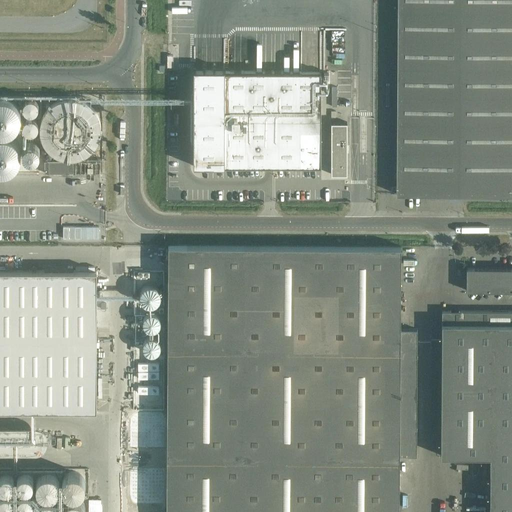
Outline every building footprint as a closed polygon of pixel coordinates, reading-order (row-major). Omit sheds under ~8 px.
[(511,194),(511,0),(397,0),(396,194),(511,194)] [(193,69),(193,166),(264,166),(264,165),(273,165),(273,166),(321,166),(321,71),(320,71),(320,72),(301,72),(301,71),(225,71),(225,69),(223,69),(223,70),(215,70),(215,69),(213,69),(213,70),(205,70),(205,69),(203,69),(203,70),(195,70),(195,69),(193,69)] [(15,129),(16,128),(17,127),(18,125),(19,124),(20,122),(20,121),(20,119),(21,117),(21,116),(21,115),(21,114),(20,112),(20,110),(19,109),(19,108),(18,106),(17,105),(16,104),(15,103),(14,102),(13,101),(11,99),(8,99),(7,98),(4,98),(2,98),(0,97),(0,133),(1,134),(3,134),(6,134),(7,133),(9,133),(10,133),(11,132),(12,131),(13,130),(15,129)] [(61,158),(64,159),(66,159),(68,159),(70,159),(73,159),(75,159),(77,159),(79,158),(80,158),(82,157),(84,156),(85,155),(87,154),(89,153),(91,152),(92,150),(94,148),(95,147),(96,145),(97,143),(98,141),(99,139),(100,137),(100,135),(101,132),(101,130),(101,129),(101,127),(101,125),(100,123),(100,120),(99,118),(98,116),(98,115),(97,113),(96,111),(94,110),(93,108),(91,106),(90,105),(89,104),(87,103),(85,102),(84,101),(82,100),(80,100),(78,99),(75,98),(72,98),(70,98),(67,98),(65,99),(63,99),(62,99),(59,100),(57,101),(56,101),(55,103),(53,104),(51,105),(49,107),(48,107),(47,109),(46,111),(45,112),(44,113),(43,115),(42,117),(41,120),(41,122),(40,124),(40,126),(40,128),(40,129),(40,131),(40,134),(41,136),(41,137),(42,139),(42,141),(43,143),(44,145),(45,146),(47,148),(48,150),(50,152),(52,153),(54,154),(56,156),(58,157),(59,157),(61,158)] [(29,99),(28,99),(27,99),(26,100),(25,101),(24,102),(23,103),(23,104),(23,105),(23,106),(23,107),(23,108),(23,109),(24,110),(24,111),(25,112),(26,113),(27,113),(28,114),(29,114),(30,114),(32,114),(33,113),(34,113),(35,113),(36,112),(36,111),(37,111),(37,110),(38,109),(38,108),(38,107),(38,106),(38,104),(38,103),(37,102),(36,101),(35,100),(34,99),(33,99),(32,99),(30,99),(29,99)] [(23,123),(23,124),(23,125),(23,126),(23,127),(23,128),(24,129),(24,130),(25,131),(27,132),(28,133),(29,133),(31,133),(32,133),(34,133),(34,132),(35,132),(36,131),(37,130),(37,129),(38,129),(38,128),(38,127),(38,126),(38,125),(38,124),(38,123),(37,122),(37,121),(36,120),(35,120),(35,119),(34,119),(33,118),(31,118),(30,118),(29,118),(27,119),(26,119),(25,120),(24,121),(24,122),(23,123)] [(331,165),(331,166),(331,174),(342,174),(342,175),(343,175),(343,174),(347,174),(347,152),(348,152),(348,151),(347,151),(347,145),(348,145),(348,144),(347,144),(347,122),(331,122),(331,165)] [(17,143),(16,141),(15,140),(13,139),(12,138),(11,138),(9,137),(8,137),(7,136),(5,136),(3,136),(2,136),(0,135),(0,172),(1,172),(3,172),(5,172),(6,172),(9,171),(10,170),(13,169),(14,168),(15,167),(16,166),(17,165),(18,164),(19,162),(19,161),(20,160),(20,158),(20,157),(21,156),(21,155),(21,153),(21,151),(20,150),(20,149),(19,147),(19,146),(18,145),(18,144),(17,143)] [(36,144),(36,143),(35,143),(34,142),(32,142),(31,142),(30,142),(29,142),(28,143),(26,143),(26,144),(24,145),(23,146),(23,147),(23,149),(22,150),(22,151),(23,152),(23,153),(23,154),(24,155),(24,156),(25,156),(25,157),(26,158),(28,158),(30,159),(31,159),(32,159),(33,159),(34,158),(35,158),(36,158),(37,156),(38,156),(38,155),(39,153),(39,152),(39,151),(40,151),(39,149),(39,148),(39,147),(38,146),(37,145),(36,144)] [(44,160),(44,173),(100,173),(100,161),(44,160)] [(63,238),(99,238),(99,226),(63,226),(63,238)] [(417,383),(417,329),(400,329),(401,246),(168,245),(166,511),(399,511),(399,455),(416,455),(417,395),(420,395),(420,383),(417,383)] [(511,290),(511,268),(467,268),(466,290),(511,290)] [(97,410),(97,270),(74,270),(73,272),(44,272),(44,270),(0,270),(0,409),(44,410),(44,409),(73,409),(73,410),(97,410)] [(511,511),(511,310),(442,310),(441,456),(490,456),(489,511),(511,511)]
